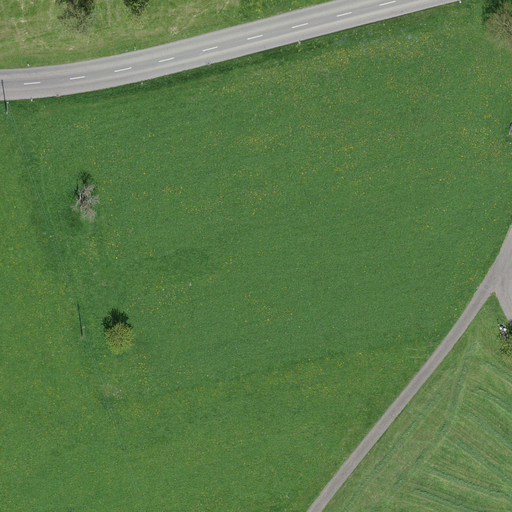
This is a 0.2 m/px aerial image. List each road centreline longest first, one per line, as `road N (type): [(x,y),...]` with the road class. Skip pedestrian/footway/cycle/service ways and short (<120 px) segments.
road 1 (secondary): [(400,0),(127,68),(0,84)]
road 2 (track): [(498,262),(453,336),(313,511)]
